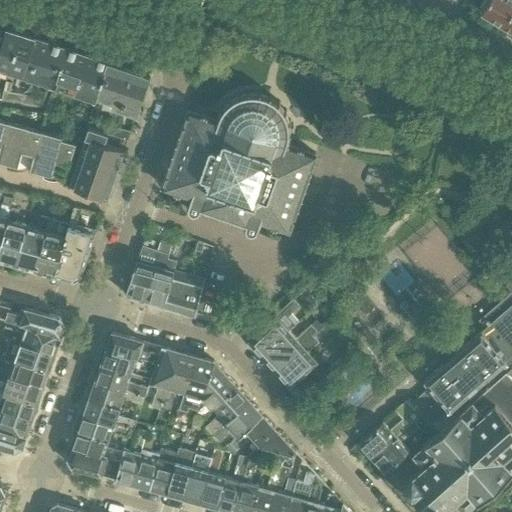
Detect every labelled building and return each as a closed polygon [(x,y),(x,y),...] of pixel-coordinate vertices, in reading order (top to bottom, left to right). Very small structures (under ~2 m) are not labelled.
[(479,9),(502,23),(511,8),(511,0),(487,0),(482,8),(481,7),(479,9)] [(511,8),(502,23),(511,29),(511,8)] [(0,66),(10,70),(22,32),(6,28),(6,32),(0,29),(0,66)] [(51,84),(52,84),(64,46),(52,42),(22,32),(10,70),(51,84)] [(98,100),(99,97),(110,62),(88,55),(64,46),(52,84),(98,100)] [(110,62),(99,97),(138,110),(150,76),(118,65),(110,62)] [(3,91),(2,100),(42,106),(45,98),(20,94),(21,87),(18,81),(10,80),(8,92),(3,91)] [(172,154),(173,154),(170,161),(169,162),(168,161),(168,163),(169,163),(169,164),(170,164),(162,187),(173,191),(172,192),(175,193),(175,194),(177,194),(180,195),(181,193),(189,196),(186,204),(186,206),(186,207),(187,209),(188,210),(189,211),(190,212),(191,213),(193,213),(194,213),(196,213),(197,213),(199,212),(200,211),(201,209),(201,208),(244,223),(244,224),(244,226),(244,227),(244,229),(245,230),(246,231),(248,232),(249,233),(250,233),(252,233),(253,233),(255,232),(256,232),(257,230),(258,229),(259,228),(261,221),(269,224),(269,225),(272,226),(272,227),(273,228),(274,227),(277,228),(277,227),(289,231),(296,208),(297,209),(297,208),(299,209),(299,206),(300,206),(298,206),(298,205),(300,198),(301,199),(301,198),(302,199),(303,196),(302,196),(302,195),(301,195),(303,188),(304,189),(304,188),(306,189),(306,186),(305,186),(305,185),(307,178),(308,179),(308,178),(309,179),(310,176),(309,176),(309,175),(308,175),(316,153),(304,149),(304,147),(302,146),(300,145),(300,146),(297,145),(296,146),(289,143),(289,142),(288,141),(287,141),(288,137),(289,134),(290,134),(290,133),(291,134),(291,131),(290,131),(290,130),(289,130),(289,127),(289,123),(290,123),(290,122),(291,122),(290,119),(289,120),(289,119),(288,120),(287,116),(285,113),(286,112),(287,111),(286,109),(285,110),(284,109),(284,110),(282,107),(279,104),(280,103),(280,102),(278,100),(278,101),(277,101),(274,99),(271,97),(271,96),(272,95),(269,94),(269,95),(268,95),(268,96),(265,94),(261,93),(261,92),(261,91),(258,91),(258,92),(257,93),(254,92),(250,92),(250,90),(247,91),(247,92),(247,93),(243,93),(240,95),(240,94),(239,94),(239,93),(236,94),(237,95),(236,95),(236,96),(234,98),(230,100),(230,99),(229,99),(229,98),(227,100),(227,101),(228,102),(225,104),(223,107),(222,107),(221,106),(219,109),(220,109),(220,110),(221,110),(219,113),(218,117),(216,116),(215,118),(207,115),(208,114),(205,113),(205,112),(203,111),(203,112),(200,111),(200,113),(189,109),(181,131),(180,131),(180,132),(179,131),(178,133),(179,133),(179,134),(180,134),(177,141),(176,142),(175,141),(174,143),(176,143),(176,144),(174,151),(173,151),(173,152),(172,151),(171,153),(172,153),(172,154)] [(48,102),(44,114),(52,115),(56,105),(48,102)] [(100,115),(92,112),(90,118),(98,121),(100,115)] [(127,140),(130,131),(89,120),(68,117),(64,140),(70,142),(75,126),(87,130),(88,130),(88,129),(92,131),(92,129),(107,134),(107,133),(127,140)] [(34,155),(41,131),(40,131),(28,128),(7,122),(1,146),(0,145),(0,161),(17,166),(21,152),(34,155)] [(92,131),(88,129),(88,130),(87,130),(85,137),(90,139),(90,137),(104,142),(107,134),(92,129),(92,131)] [(34,155),(29,170),(51,176),(55,161),(69,165),(76,143),(70,142),(64,140),(61,139),(62,137),(41,131),(34,155)] [(124,149),(104,142),(90,137),(90,139),(73,186),(107,198),(112,183),(119,164),(124,149)] [(2,204),(10,206),(12,198),(5,196),(2,204)] [(0,242),(10,207),(2,204),(0,211),(0,242)] [(65,235),(54,274),(72,279),(80,275),(79,275),(94,233),(75,227),(81,208),(73,206),(68,223),(65,235)] [(0,242),(0,258),(15,263),(26,224),(15,221),(18,209),(10,207),(0,242)] [(15,263),(35,269),(49,218),(41,215),(37,227),(26,224),(15,263)] [(54,274),(65,235),(68,223),(49,218),(35,269),(54,274)] [(161,241),(158,250),(153,264),(143,299),(164,305),(172,276),(187,280),(188,274),(174,270),(177,260),(168,258),(169,254),(172,245),(161,241)] [(196,248),(201,250),(204,243),(198,241),(196,248)] [(158,250),(142,245),(125,294),(143,299),(153,264),(158,250)] [(172,276),(164,305),(178,309),(195,313),(205,279),(188,274),(187,280),(172,276)] [(511,279),(506,284),(511,291),(479,320),(485,327),(511,353),(511,279)] [(249,340),(263,355),(289,330),(288,329),(298,320),(291,312),(299,304),(293,298),(249,340)] [(10,303),(0,300),(0,317),(25,325),(59,336),(63,326),(63,325),(59,317),(58,317),(24,307),(22,314),(8,310),(10,303)] [(322,325),(276,370),(289,384),(290,384),(298,392),(299,393),(313,381),(304,371),(316,360),(308,351),(328,332),(327,331),(336,321),(334,318),(332,315),(322,325)] [(289,330),(263,355),(276,370),(322,325),(317,321),(312,326),(311,325),(296,339),(289,330)] [(54,353),(59,336),(25,325),(23,333),(4,327),(1,336),(10,338),(54,353)] [(422,413),(438,432),(506,371),(511,366),(511,353),(485,327),(424,379),(430,386),(413,401),(416,405),(422,413)] [(156,363),(159,354),(140,349),(143,340),(112,332),(106,348),(156,363)] [(10,338),(4,355),(48,369),(54,353),(10,338)] [(162,402),(177,350),(162,346),(159,354),(156,363),(153,372),(149,384),(158,386),(151,406),(160,409),(162,402)] [(134,366),(153,372),(156,363),(106,348),(101,364),(131,374),(134,366)] [(183,393),(195,355),(177,350),(162,402),(166,404),(165,406),(170,407),(175,391),(183,393)] [(0,372),(42,386),(48,369),(4,355),(2,355),(0,360),(0,372)] [(201,398),(213,360),(195,355),(183,393),(178,409),(187,412),(189,407),(197,409),(200,401),(201,398)] [(211,408),(236,385),(213,360),(201,398),(200,401),(202,403),(205,401),(211,408)] [(129,381),(131,374),(101,364),(95,382),(144,397),(147,387),(129,381)] [(511,378),(506,371),(438,432),(412,454),(423,466),(413,476),(412,475),(402,484),(413,496),(411,498),(412,499),(422,511),(424,509),(426,511),(445,511),(444,511),(453,504),(460,511),(467,511),(511,472),(511,378)] [(0,380),(6,382),(2,392),(36,402),(42,386),(0,372),(0,380)] [(142,405),(144,397),(95,382),(89,398),(120,407),(123,398),(142,405)] [(208,431),(249,399),(236,385),(211,408),(218,415),(205,427),(208,431)] [(0,408),(31,418),(34,410),(36,402),(2,392),(0,390),(0,408)] [(89,398),(84,413),(133,428),(137,420),(139,414),(134,412),(132,419),(117,414),(120,407),(89,398)] [(237,436),(262,414),(249,399),(208,431),(201,437),(204,441),(208,442),(215,444),(218,441),(219,441),(231,429),(237,436)] [(365,436),(359,441),(372,456),(413,421),(422,413),(416,405),(413,407),(406,400),(395,410),(402,419),(390,429),(383,421),(382,421),(365,436)] [(0,425),(26,434),(31,418),(0,408),(0,425)] [(84,413),(78,430),(109,440),(112,431),(129,437),(134,428),(133,428),(84,413)] [(259,445),(275,429),(262,414),(237,436),(222,449),(223,450),(231,452),(232,453),(250,436),(257,444),(259,445)] [(418,427),(413,421),(372,456),(385,471),(409,451),(401,442),(418,427)] [(182,432),(188,433),(190,426),(184,424),(182,432)] [(0,445),(13,450),(22,445),(26,434),(0,425),(0,445)] [(282,461),(292,464),(293,458),(298,454),(275,429),(259,445),(260,446),(278,451),(285,459),(282,461)] [(78,430),(72,447),(120,462),(122,452),(106,447),(109,440),(78,430)] [(115,478),(134,484),(147,436),(147,435),(137,432),(132,449),(124,447),(122,452),(120,462),(115,478)] [(134,484),(150,488),(160,453),(150,450),(154,437),(147,435),(147,436),(134,484)] [(183,497),(199,502),(214,447),(215,444),(208,442),(205,454),(204,454),(200,468),(192,466),(183,497)] [(72,466),(115,478),(120,462),(72,447),(68,459),(67,459),(72,467),(72,466)] [(150,488),(167,493),(178,452),(162,447),(160,453),(150,488)] [(199,502),(216,506),(224,475),(217,473),(223,450),(222,449),(214,447),(199,502)] [(178,452),(167,493),(183,497),(192,466),(195,453),(188,451),(187,451),(179,449),(178,452)] [(216,506),(233,511),(247,456),(239,454),(233,477),(224,475),(216,506)] [(233,511),(237,511),(250,511),(258,484),(250,482),(257,458),(247,456),(233,511)] [(286,511),(296,479),(288,477),(292,464),(282,461),(281,465),(267,511),(286,511)] [(250,511),(267,511),(281,465),(273,463),(267,486),(258,484),(250,511)] [(286,511),(303,511),(314,473),(306,471),(303,481),(296,479),(286,511)] [(303,511),(321,511),(324,502),(317,500),(322,481),(314,473),(303,511)] [(321,511),(339,511),(342,502),(328,487),(324,502),(321,511)] [(350,511),(342,502),(339,511),(350,511)] [(49,511),(87,511),(58,503),(51,507),(49,511)]
